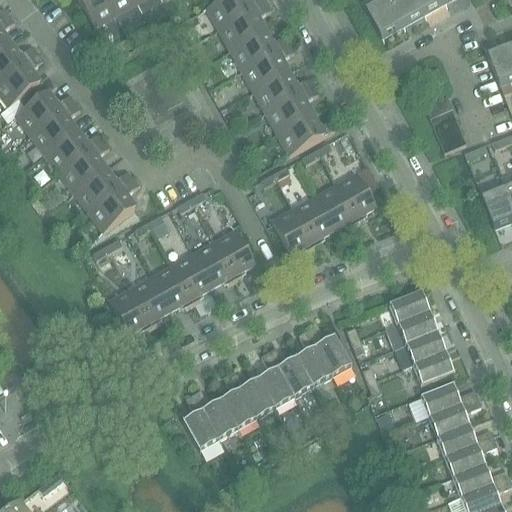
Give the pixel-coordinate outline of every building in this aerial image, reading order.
[(116,21),(103,0),(75,0),(94,33),(116,21)] [(103,0),(116,21),(137,9),(131,0),(103,0)] [(152,0),(131,0),(137,9),(152,0)] [(261,0),(247,8),(243,0),(227,0),(222,3),(205,12),(218,36),(267,7),(262,0),(261,0)] [(403,30),(386,0),(379,0),(363,9),(381,42),(403,30)] [(424,18),(413,0),(386,0),(403,30),(424,18)] [(445,6),(441,0),(413,0),(424,18),(445,6)] [(271,15),(267,7),(218,36),(230,57),(264,38),(256,23),(271,15)] [(0,15),(0,26),(9,20),(3,13),(0,15)] [(14,27),(9,20),(0,26),(0,56),(10,49),(1,37),(14,27)] [(271,50),(264,38),(230,57),(241,77),(291,50),(286,41),(271,50)] [(511,84),(511,54),(509,46),(485,55),(499,90),(511,84)] [(19,61),(10,49),(0,56),(0,86),(37,58),(32,51),(19,61)] [(295,57),(291,50),(241,77),(253,98),(287,79),(280,65),(295,57)] [(43,65),(37,58),(0,86),(0,101),(7,111),(31,93),(39,104),(47,98),(57,91),(48,80),(39,87),(30,76),(43,65)] [(142,81),(162,122),(201,103),(181,63),(142,81)] [(429,92),(443,86),(443,85),(442,86),(437,75),(438,74),(438,73),(424,79),(429,92)] [(294,91),(287,79),(253,98),(265,119),(314,92),(309,83),(294,91)] [(318,99),(314,92),(265,119),(276,140),(311,120),(303,107),(318,99)] [(47,98),(39,104),(15,122),(30,141),(75,107),(69,100),(56,110),(47,98)] [(452,114),(447,102),(425,111),(430,123),(452,114)] [(80,114),(75,107),(30,141),(44,161),(76,137),(67,125),(80,114)] [(457,126),(452,114),(430,123),(434,135),(457,126)] [(318,133),(311,120),(276,140),(288,161),(320,143),(338,134),(333,125),(318,133)] [(461,138),(457,126),(434,135),(439,147),(461,138)] [(85,149),(76,137),(44,161),(58,179),(103,145),(98,138),(85,149)] [(466,149),(461,138),(439,147),(444,157),(466,149)] [(511,147),(511,146),(509,140),(492,147),(494,155),(511,147)] [(109,153),(103,145),(58,179),(73,199),(105,175),(96,163),(109,153)] [(328,149),(315,156),(319,163),(332,155),(328,149)] [(483,151),(464,158),(467,165),(485,158),(483,151)] [(319,163),(315,156),(302,164),(306,170),(319,163)] [(356,180),(335,192),(355,229),(364,224),(361,220),(375,212),(351,169),(350,169),(356,180)] [(289,178),(286,172),(273,179),(276,186),(289,178)] [(114,187),(105,175),(73,199),(87,218),(132,184),(127,177),(114,187)] [(276,186),(273,179),(259,186),(263,193),(276,186)] [(138,191),(132,184),(87,218),(102,238),(134,214),(125,201),(138,191)] [(511,185),(503,189),(511,212),(511,185)] [(511,225),(511,212),(503,189),(480,198),(493,233),(511,225)] [(355,229),(335,192),(314,204),(332,236),(345,229),(348,233),(355,229)] [(206,203),(202,197),(189,204),(193,211),(206,203)] [(193,211),(189,204),(176,212),(180,218),(193,211)] [(332,236),(314,204),(293,216),(314,252),(322,248),(319,243),(332,236)] [(314,252),(293,216),(272,227),(266,216),(265,217),(290,260),(304,252),(306,257),(314,252)] [(160,220),(147,228),(151,234),(164,227),(160,220)] [(235,237),(217,247),(214,249),(235,285),(242,281),(240,277),(254,269),(229,226),(228,226),(235,237)] [(151,234),(147,228),(134,235),(138,242),(151,234)] [(118,244),(105,251),(109,258),(122,250),(118,244)] [(235,285),(214,249),(194,260),(212,292),(224,285),(227,290),(235,285)] [(109,258),(105,251),(92,258),(96,265),(109,258)] [(212,292),(194,260),(173,272),(193,309),(201,305),(198,300),(212,292)] [(193,309),(173,272),(152,284),(170,316),(182,309),(185,313),(193,309)] [(170,316),(152,284),(132,296),(152,332),(159,328),(156,324),(170,316)] [(152,332),(132,296),(109,309),(127,340),(140,332),(143,337),(152,332)] [(429,317),(421,296),(389,309),(397,330),(429,317)] [(437,337),(429,317),(397,330),(405,350),(437,337)] [(314,331),(306,336),(331,381),(351,370),(334,340),(322,347),(314,331)] [(355,332),(346,336),(351,348),(360,345),(355,332)] [(331,381),(306,336),(298,340),(307,355),(296,362),(313,392),(331,381)] [(445,357),(437,337),(405,350),(394,354),(402,374),(413,370),(445,357)] [(365,357),(360,345),(351,348),(356,361),(365,357)] [(276,352),(268,357),(294,403),(313,392),(296,362),(285,368),(276,352)] [(294,403),(268,357),(260,361),(269,377),(258,383),(275,413),(294,403)] [(454,378),(445,357),(413,370),(421,391),(454,378)] [(371,372),(362,376),(367,388),(376,385),(371,372)] [(238,374),(231,378),(257,424),(275,413),(258,383),(247,389),(238,374)] [(257,424),(231,378),(223,382),(231,398),(221,404),(238,434),(257,424)] [(381,398),(376,385),(367,388),(372,401),(381,398)] [(453,389),(434,396),(420,402),(428,423),(478,403),(474,395),(458,402),(453,389)] [(201,395),(193,399),(219,445),(238,434),(221,404),(209,410),(201,395)] [(219,445),(193,399),(185,403),(194,419),(182,426),(199,456),(219,445)] [(481,412),(478,403),(428,423),(436,443),(469,429),(464,418),(481,412)] [(394,429),(406,423),(400,410),(387,417),(394,429)] [(474,442),(469,429),(436,443),(444,463),(493,443),(490,435),(474,442)] [(497,452),(493,443),(444,463),(452,483),(485,470),(480,458),(497,452)] [(489,482),(485,470),(452,483),(461,503),(509,483),(506,475),(489,482)] [(39,493),(44,499),(63,484),(59,478),(39,493)] [(511,490),(509,483),(461,503),(448,508),(449,511),(497,511),(501,511),(496,498),(511,492),(511,490)]
